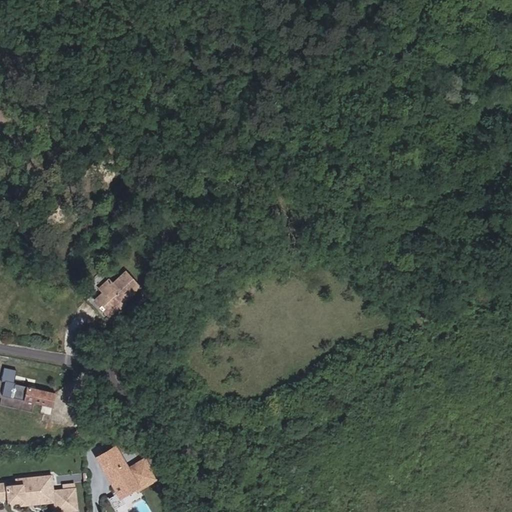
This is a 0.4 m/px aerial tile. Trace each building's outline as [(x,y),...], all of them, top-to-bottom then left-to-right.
[(107,316),(138,287),(124,272),(111,284),(101,292),(93,300),(107,316)] [(101,292),(111,284),(107,280),(98,288),(101,292)] [(5,381),(5,383),(2,396),(51,407),(54,394),(13,385),(17,370),(4,368),(1,380),(5,381)] [(154,480),(143,461),(125,471),(113,449),(96,458),(111,485),(109,486),(115,495),(133,484),(136,490),(154,480)] [(43,499),(40,476),(14,478),(15,486),(6,486),(6,482),(0,482),(0,500),(6,500),(19,499),(19,502),(43,499)] [(66,511),(78,511),(75,487),(52,490),(54,511),(66,511)]
